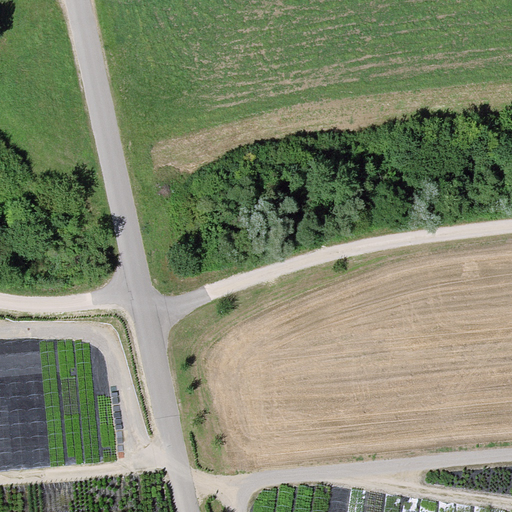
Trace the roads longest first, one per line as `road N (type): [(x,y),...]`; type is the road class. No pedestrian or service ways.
road 1 (unclassified): [(79,0),(137,306),(189,511)]
road 2 (track): [(511,226),(386,240),(137,306),(0,302)]
road 3 (motorway): [(511,7),(0,31)]
road 4 (motorway): [(0,89),(511,70)]
road 5 (track): [(238,511),(240,491),(269,478),(511,455)]
road 6 (track): [(0,330),(103,340),(144,457),(177,458)]
road 7 (track): [(0,481),(117,470),(144,457)]
road 8 (track): [(511,504),(391,484),(375,468)]
